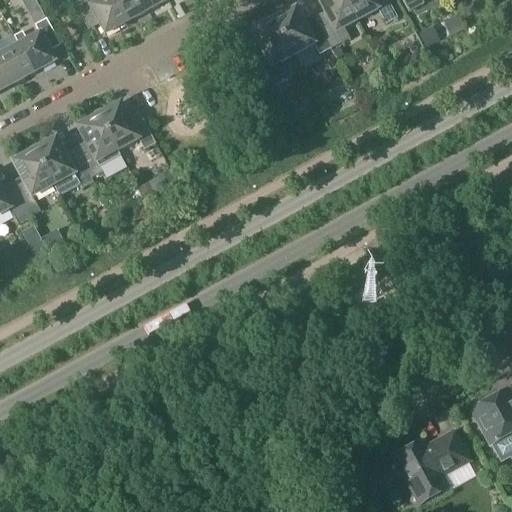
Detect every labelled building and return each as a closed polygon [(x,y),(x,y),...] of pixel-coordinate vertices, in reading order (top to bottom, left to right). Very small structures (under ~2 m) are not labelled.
[(112,0),(105,0),(90,8),(86,0),(74,7),(88,33),(99,27),(105,38),(127,26),(112,0)] [(148,14),(139,0),(112,0),(127,26),(148,14)] [(139,0),(148,14),(169,3),(167,0),(139,0)] [(357,23),(344,0),(316,0),(328,22),(318,28),(331,51),(350,41),(344,31),(357,23)] [(344,0),(357,23),(378,12),(386,27),(397,21),(386,0),(344,0)] [(423,0),(405,0),(412,13),(423,6),(421,2),(423,0)] [(331,51),(318,28),(307,33),(295,11),(284,17),(276,17),(273,18),(271,19),(293,58),(314,47),(319,58),(331,51)] [(293,58),(271,19),(270,20),(267,22),(263,29),(252,35),(264,57),(253,63),(266,87),(285,76),(280,66),(293,58)] [(14,39),(18,47),(34,76),(56,64),(50,54),(61,48),(46,22),(35,28),(39,36),(26,43),(22,35),(14,39)] [(419,35),(427,50),(441,42),(433,28),(419,35)] [(18,47),(0,57),(0,64),(13,88),(34,76),(18,47)] [(339,48),(332,52),(338,61),(344,58),(339,48)] [(0,94),(13,88),(0,64),(0,94)] [(96,114),(118,154),(138,142),(144,153),(156,147),(143,123),(132,129),(120,107),(109,113),(101,112),(98,113),(96,114)] [(79,158),(91,182),(124,164),(118,154),(96,114),(95,115),(92,117),(88,124),(77,130),(89,152),(79,158)] [(54,189),(54,188),(59,198),(79,187),(82,192),(94,186),(91,182),(79,158),(68,164),(56,142),(45,148),(37,147),(34,148),(32,149),(54,189)] [(54,189),(32,149),(30,150),(28,152),(24,159),(13,165),(25,188),(14,193),(29,221),(41,215),(33,200),(54,189)] [(138,190),(142,196),(143,198),(145,201),(155,195),(149,184),(138,190)] [(0,217),(10,212),(18,227),(29,221),(14,193),(4,199),(0,191),(0,217)] [(388,307),(389,307),(399,302),(390,284),(389,284),(379,290),(388,307)] [(511,398),(508,390),(469,411),(488,447),(490,446),(501,465),(511,459),(511,458),(511,398)] [(469,462),(453,432),(425,448),(421,441),(391,458),(410,492),(416,488),(424,503),(448,490),(441,478),(469,462)]
